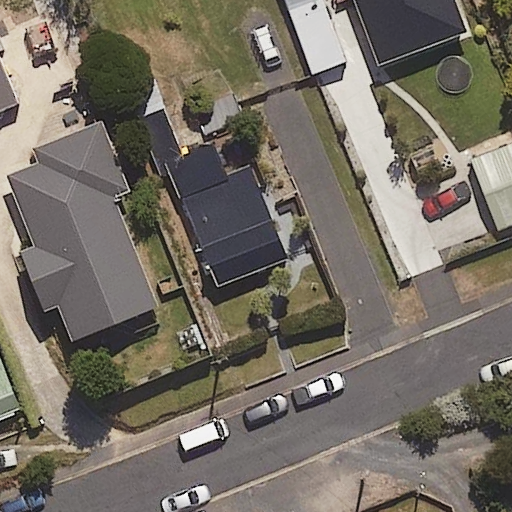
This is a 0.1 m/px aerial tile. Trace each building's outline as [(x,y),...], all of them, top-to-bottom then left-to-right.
[(346,62),(320,0),(285,0),(316,75),(346,62)] [(455,0),(358,0),(380,68),(468,40),(455,0)] [(0,49),(0,114),(22,106),(0,49)] [(215,144),(184,156),(154,78),(123,90),(154,168),(161,165),(174,199),(179,196),(216,289),(289,261),(252,168),(228,178),(215,144)] [(233,89),(191,108),(205,139),(247,120),(233,89)] [(131,193),(102,120),(34,146),(41,166),(10,178),(37,247),(17,254),(44,323),(61,316),(73,345),(161,311),(117,199),(131,193)] [(511,142),(471,158),(500,233),(511,228),(511,142)] [(0,419),(21,410),(0,362),(0,419)]
